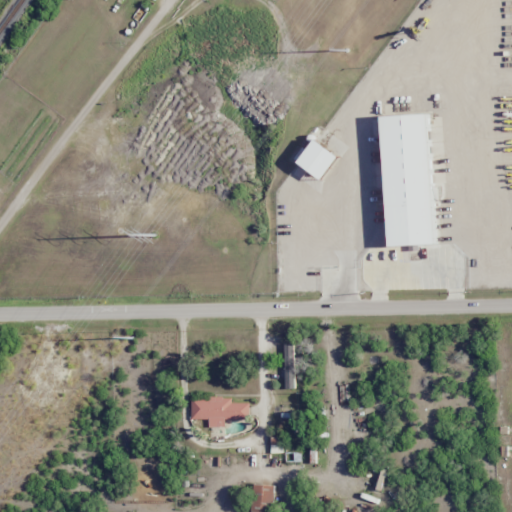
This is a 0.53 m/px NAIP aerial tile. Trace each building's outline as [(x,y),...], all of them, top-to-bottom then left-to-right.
[(397,250),(388,120),(434,117),(444,246),(397,250)] [(321,143),(345,159),(330,181),(306,164),(321,143)] [(317,205),(333,205),(333,192),(319,192),(319,179),(297,179),(297,196),(317,196),(317,205)] [(294,388),(294,344),(284,344),(284,388),(294,388)] [(208,427),(224,427),(224,419),(248,419),(248,403),(231,403),(231,398),(190,398),(190,418),(208,418),(208,427)] [(511,440),(503,440),(503,482),(511,482),(511,440)] [(273,511),(273,484),(251,484),(251,511),(273,511)]
